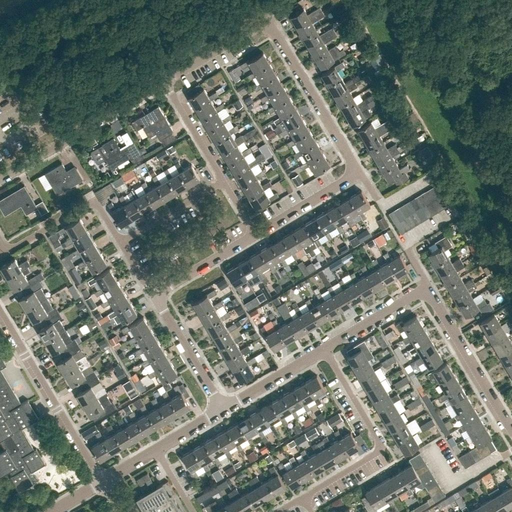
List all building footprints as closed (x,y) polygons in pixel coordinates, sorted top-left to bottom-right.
[(341,13),(348,8),(345,2),(337,7),(341,13)] [(296,27),(317,14),(322,11),(319,7),(307,14),(303,7),(299,10),(296,5),(285,13),(288,18),(290,17),(296,27)] [(348,10),(335,18),(338,23),(351,16),(348,10)] [(320,18),(317,14),(296,27),(302,37),(316,29),(312,22),(320,18)] [(302,37),(309,47),(330,35),(335,31),(332,27),(320,35),(316,29),(302,37)] [(330,35),(309,47),(315,57),(329,49),(325,43),(337,35),(335,31),(330,35)] [(329,49),(315,57),(321,68),(346,53),(343,49),(339,51),(336,45),(329,49)] [(270,64),(263,52),(249,61),(249,60),(241,65),(243,69),(250,64),(255,71),(256,72),(270,64)] [(362,64),(367,60),(365,55),(359,59),(362,64)] [(321,74),(327,85),(341,76),(337,70),(345,66),(342,61),(321,74)] [(276,75),(270,64),(256,72),(255,71),(247,76),(250,80),(257,75),(261,82),(262,82),(262,83),(276,75)] [(377,77),(386,72),(383,67),(374,72),(377,77)] [(241,79),(235,69),(229,72),(235,82),(241,79)] [(341,76),(327,85),(333,95),(355,82),(361,79),(358,74),(344,82),(341,76)] [(283,86),(276,75),(262,83),(262,82),(261,82),(254,87),(256,91),(264,86),(268,94),(268,93),(269,95),(283,86)] [(378,84),(382,90),(391,85),(388,78),(378,84)] [(357,86),(355,82),(333,95),(339,105),(353,97),(350,91),(357,86)] [(290,97),(283,86),(269,95),(268,93),(268,94),(260,98),(263,102),(270,98),(275,105),(275,106),(290,97)] [(209,96),(204,87),(189,96),(196,108),(210,99),(210,100),(211,100),(218,95),(218,94),(216,92),(209,96)] [(353,97),(339,105),(346,116),(367,103),(375,99),(372,94),(357,103),(353,97)] [(296,108),(290,97),(275,106),(275,105),(267,109),(270,113),(277,109),(281,116),(282,117),(296,108)] [(215,107),(211,100),(210,100),(210,99),(196,108),(202,119),(217,110),(217,111),(225,107),(222,103),(215,107)] [(236,110),(243,106),(238,99),(232,103),(236,110)] [(367,103),(346,116),(352,127),(372,115),(368,108),(370,107),(367,103)] [(393,115),(401,110),(397,103),(388,108),(393,115)] [(158,106),(132,121),(137,130),(143,127),(149,137),(156,133),(160,139),(172,132),(173,131),(158,106)] [(303,120),(296,108),(282,117),(281,116),(274,120),(277,126),(274,128),(278,133),(280,132),(288,127),(289,128),(303,120)] [(222,119),(217,111),(217,110),(202,119),(209,130),(223,121),(224,123),(224,122),(232,118),(229,114),(222,119)] [(418,120),(413,111),(406,115),(409,120),(403,124),(405,128),(418,120)] [(295,139),(310,131),(303,120),(289,128),(288,127),(280,132),(283,136),(290,131),(294,138),(295,138),(295,139)] [(358,129),(364,140),(385,127),(390,124),(388,120),(375,128),(371,121),(358,129)] [(229,130),(224,122),(224,123),(223,121),(209,130),(216,141),(230,133),(231,134),(238,129),(236,125),(229,130)] [(385,127),(364,140),(370,150),(384,142),(380,136),(393,128),(390,124),(385,127)] [(272,128),(265,132),(268,137),(275,133),(272,128)] [(316,142),(310,131),(295,139),(295,138),(294,138),(287,143),(289,147),(297,142),(301,150),(301,149),(302,150),(316,142)] [(235,141),(231,134),(230,133),(216,141),(222,152),(236,144),(237,145),(238,145),(245,140),(243,136),(235,141)] [(402,139),(405,144),(411,140),(409,135),(402,139)] [(143,159),(134,143),(121,150),(114,138),(103,144),(104,145),(99,148),(106,159),(115,175),(121,172),(117,165),(130,158),(134,165),(143,159)] [(323,153),(316,142),(302,150),(301,149),(301,150),(294,154),(296,158),(304,154),(308,161),(309,162),(323,153)] [(388,148),(384,142),(370,150),(376,161),(398,148),(395,143),(388,148)] [(242,152),(238,145),(237,145),(236,144),(222,152),(229,164),(243,155),(244,156),(252,152),(249,148),(242,152)] [(170,154),(175,151),(172,145),(167,148),(170,154)] [(426,146),(421,149),(426,158),(431,154),(426,146)] [(396,162),(392,156),(400,152),(398,148),(376,161),(382,170),(396,162)] [(243,155),(229,164),(235,175),(250,166),(250,167),(251,167),(272,155),(268,149),(255,157),(256,159),(248,163),(244,156),(243,155)] [(158,161),(164,157),(161,152),(155,155),(158,161)] [(315,173),(330,165),(323,153),(309,162),(308,161),(300,165),(303,169),(310,165),(315,173)] [(268,164),(271,169),(276,166),(273,161),(268,164)] [(284,169),(290,166),(286,161),(281,164),(284,169)] [(200,179),(191,165),(183,170),(178,162),(174,164),(179,172),(180,172),(188,186),(200,179)] [(400,168),(396,162),(382,170),(388,181),(393,178),(397,184),(408,178),(404,172),(410,168),(407,164),(400,168)] [(57,194),(83,179),(77,168),(68,173),(62,163),(44,173),(57,194)] [(255,174),(251,167),(250,167),(250,166),(235,175),(242,186),(256,178),(257,178),(265,174),(262,170),(255,174)] [(151,177),(156,174),(152,168),(148,171),(151,177)] [(179,172),(172,176),(167,169),(163,171),(168,179),(169,179),(177,192),(188,186),(180,172),(179,172)] [(132,170),(121,176),(125,184),(136,178),(132,170)] [(303,183),(298,174),(292,178),(297,186),(303,183)] [(168,179),(161,183),(156,175),(152,178),(157,186),(158,185),(166,199),(177,192),(169,179),(168,179)] [(121,177),(116,180),(119,186),(125,183),(121,177)] [(262,185),(257,178),(256,178),(242,186),(249,197),(263,189),(264,190),(272,185),(269,181),(262,185)] [(157,186),(150,190),(145,182),(141,184),(146,192),(147,192),(155,206),(166,199),(158,185),(157,186)] [(441,183),(435,186),(441,195),(446,192),(441,183)] [(41,214),(48,210),(42,200),(35,204),(24,185),(0,199),(0,206),(4,213),(22,202),(28,213),(37,208),(41,214)] [(441,195),(435,186),(430,189),(436,198),(441,195)] [(146,192),(139,196),(134,189),(130,191),(135,199),(136,199),(144,212),(155,206),(147,192),(146,192)] [(270,201),(278,196),(276,192),(268,197),(264,190),(263,189),(249,197),(256,209),(270,200),(270,201)] [(436,198),(430,189),(425,192),(431,201),(436,198)] [(362,210),(370,205),(361,190),(350,197),(358,211),(357,212),(358,212),(362,220),(366,217),(362,210)] [(431,201),(425,192),(420,195),(425,205),(431,201)] [(453,203),(446,192),(441,195),(448,206),(453,203)] [(135,199),(127,203),(123,195),(119,198),(124,206),(125,205),(133,219),(144,212),(136,199),(135,199)] [(425,205),(420,195),(415,198),(420,208),(425,205)] [(448,206),(441,195),(436,198),(443,209),(448,206)] [(350,216),(358,212),(357,212),(358,211),(350,197),(339,204),(347,218),(346,219),(351,226),(355,224),(350,216)] [(420,208),(415,198),(410,201),(415,211),(420,208)] [(443,209),(436,198),(431,201),(437,213),(443,209)] [(415,211),(410,201),(404,204),(410,214),(415,211)] [(437,213),(431,201),(425,205),(432,216),(437,213)] [(124,206),(116,210),(112,202),(108,205),(113,213),(113,212),(121,226),(133,219),(125,205),(124,206)] [(339,223),(346,219),(347,218),(339,204),(328,210),(336,225),(335,225),(335,226),(340,233),(344,231),(339,223)] [(410,214),(404,204),(399,207),(405,217),(410,214)] [(432,216),(425,205),(420,208),(427,219),(432,216)] [(405,217),(399,207),(394,210),(400,220),(405,217)] [(427,219),(420,208),(415,211),(422,222),(427,219)] [(328,230),(335,226),(335,225),(336,225),(328,210),(317,217),(325,231),(324,232),(329,240),(333,237),(328,230)] [(374,220),(380,218),(378,210),(371,213),(374,220)] [(400,220),(394,210),(389,213),(394,223),(400,220)] [(422,222),(415,211),(410,214),(417,225),(422,222)] [(417,225),(410,214),(405,217),(411,228),(417,225)] [(317,237),(324,232),(325,231),(317,217),(305,224),(314,238),(313,239),(318,247),(322,244),(317,237)] [(383,217),(377,220),(382,230),(389,226),(383,217)] [(411,228),(405,217),(400,220),(406,231),(411,228)] [(87,230),(80,218),(66,226),(48,236),(55,247),(61,244),(57,236),(68,230),(72,237),(73,237),(73,238),(87,230)] [(406,231),(400,220),(394,223),(401,234),(406,231)] [(458,231),(463,229),(458,221),(453,224),(458,231)] [(305,224),(294,231),(303,245),(302,245),(302,246),(306,253),(309,252),(311,256),(316,253),(314,249),(318,247),(313,239),(314,238),(305,224)] [(362,235),(365,240),(371,236),(366,228),(361,231),(363,234),(362,235)] [(93,241),(87,230),(73,238),(73,237),(72,237),(61,244),(55,247),(57,251),(75,241),(79,248),(80,249),(93,241)] [(295,250),(302,246),(302,245),(303,245),(294,231),(283,237),(291,252),(295,260),(299,257),(295,250)] [(385,241),(382,235),(375,238),(379,245),(385,241)] [(353,247),(360,243),(356,236),(349,241),(353,247)] [(429,254),(435,264),(449,256),(445,250),(452,245),(446,236),(435,242),(439,248),(429,254)] [(284,257),(291,252),(283,237),(272,244),(280,258),(279,259),(280,259),(284,267),(288,264),(284,257)] [(369,248),(376,244),(372,239),(366,243),(369,248)] [(100,252),(93,241),(80,249),(79,248),(71,253),(74,257),(81,252),(86,259),(86,260),(100,252)] [(49,253),(42,242),(32,248),(38,260),(49,253)] [(280,258),(272,244),(261,251),(269,265),(268,266),(273,273),(277,271),(272,263),(280,259),(279,259),(280,258)] [(342,253),(348,249),(346,245),(339,249),(342,253)] [(261,270),(268,266),(269,265),(261,251),(250,257),(258,272),(257,272),(257,273),(262,280),(266,278),(261,270)] [(107,263),(100,252),(86,260),(86,259),(78,264),(80,268),(88,263),(93,272),(107,263)] [(348,260),(353,257),(351,252),(341,258),(344,263),(349,260),(348,260)] [(408,269),(400,255),(391,260),(387,252),(383,255),(387,262),(387,263),(388,262),(397,276),(408,269)] [(452,262),(449,256),(435,264),(441,274),(462,262),(460,258),(452,262)] [(250,277),(257,273),(257,272),(258,272),(250,257),(238,264),(247,279),(246,279),(251,287),(255,284),(250,277)] [(18,265),(15,259),(1,267),(8,278),(24,268),(24,267),(28,265),(30,264),(27,260),(18,265)] [(337,268),(343,264),(340,259),(333,263),(337,268)] [(387,263),(387,262),(380,267),(375,259),(372,262),(376,269),(377,269),(386,283),(397,276),(388,262),(387,263)] [(465,266),(462,262),(441,274),(447,284),(461,276),(457,271),(465,266)] [(308,274),(316,269),(312,263),(304,268),(308,274)] [(239,284),(246,279),(247,279),(238,264),(227,271),(235,285),(234,285),(239,294),(244,291),(239,284)] [(30,270),(28,265),(24,267),(24,268),(8,278),(14,289),(24,284),(26,288),(40,280),(44,278),(41,272),(28,280),(24,274),(30,270)] [(376,269),(369,273),(364,266),(360,268),(365,276),(366,275),(375,290),(386,283),(377,269),(376,269)] [(76,284),(83,280),(75,267),(68,271),(76,284)] [(98,280),(102,287),(103,287),(103,288),(117,280),(110,268),(97,277),(96,276),(88,281),(90,285),(98,280)] [(365,276),(358,280),(353,273),(349,275),(354,282),(354,283),(355,282),(364,296),(375,290),(366,275),(365,276)] [(465,283),(461,276),(447,284),(454,295),(475,283),(472,278),(465,283)] [(217,282),(221,289),(228,284),(224,278),(217,282)] [(354,283),(354,282),(347,287),(342,279),(338,282),(343,289),(344,289),(352,303),(364,296),(355,282),(354,283)] [(46,298),(40,288),(43,286),(40,280),(26,288),(29,293),(20,299),(27,310),(46,298)] [(123,291),(117,280),(103,288),(103,287),(102,287),(95,292),(97,296),(105,291),(109,298),(110,299),(123,291)] [(300,291),(305,287),(302,281),(296,285),(300,291)] [(477,287),(475,283),(454,295),(460,305),(473,297),(469,291),(477,287)] [(492,295),(500,290),(496,283),(492,285),(488,288),(492,295)] [(69,295),(76,290),(72,285),(65,290),(69,295)] [(343,289),(335,294),(331,286),(327,288),(332,296),(341,310),(352,303),(344,289),(343,289)] [(84,297),(90,294),(86,288),(80,291),(84,297)] [(321,302),(330,317),(341,310),(332,296),(324,300),(317,288),(313,290),(320,303),(321,303),(321,302)] [(194,302),(201,314),(214,306),(214,305),(210,297),(218,293),(215,289),(207,294),(194,302)] [(130,302),(123,291),(110,299),(109,298),(101,303),(104,307),(111,302),(116,310),(116,309),(116,310),(130,302)] [(91,310),(97,306),(91,296),(85,299),(91,310)] [(234,306),(239,303),(236,297),(231,300),(234,306)] [(298,316),(293,319),(292,317),(289,311),(290,311),(285,302),(281,304),(277,297),(272,300),(287,323),(288,323),(297,337),(308,330),(299,316),(298,316)] [(466,316),(487,304),(484,299),(477,304),(473,297),(460,305),(466,316)] [(52,308),(46,298),(27,310),(33,321),(43,315),(45,320),(59,312),(55,306),(52,308)] [(321,303),(320,303),(313,307),(309,299),(307,300),(305,302),(309,309),(309,310),(310,309),(319,323),(330,317),(321,302),(321,303)] [(80,310),(86,306),(82,300),(76,304),(80,310)] [(222,300),(214,305),(214,306),(201,314),(207,325),(221,317),(220,316),(221,316),(216,309),(224,304),(222,300)] [(137,314),(130,302),(116,310),(116,309),(116,310),(98,320),(100,324),(113,316),(118,323),(122,321),(123,322),(137,314)] [(238,315),(245,311),(241,305),(234,309),(238,315)] [(309,310),(309,309),(302,314),(298,306),(294,309),(298,316),(299,316),(308,330),(319,323),(310,309),(309,310)] [(252,319),(260,314),(256,308),(249,313),(252,319)] [(228,311),(221,316),(220,316),(221,317),(207,325),(214,336),(228,328),(227,327),(223,320),(231,315),(228,311)] [(65,330),(59,320),(62,318),(59,312),(45,320),(48,325),(39,331),(46,342),(60,333),(65,330)] [(97,320),(102,317),(99,312),(94,315),(97,320)] [(481,322),(488,333),(501,325),(495,314),(481,322)] [(132,328),(136,336),(136,335),(137,336),(150,328),(144,317),(130,325),(130,324),(121,329),(124,333),(132,328)] [(406,329),(410,335),(423,327),(417,317),(404,324),(402,321),(396,325),(401,333),(406,329)] [(89,329),(96,325),(93,319),(86,323),(89,329)] [(287,323),(280,327),(275,320),(271,322),(276,329),(276,330),(277,329),(286,343),(297,337),(288,323),(287,323)] [(235,322),(227,327),(228,328),(214,336),(220,347),(234,339),(234,338),(230,331),(237,326),(235,322)] [(505,331),(501,325),(488,333),(494,344),(508,336),(509,335),(507,330),(505,331)] [(276,330),(276,329),(269,334),(264,326),(260,329),(265,337),(266,336),(274,350),(286,343),(277,329),(276,330)] [(430,338),(423,327),(410,335),(403,340),(406,344),(413,340),(416,346),(430,338)] [(157,339),(150,328),(137,336),(136,335),(136,336),(128,340),(130,344),(138,340),(142,347),(143,347),(157,339)] [(388,339),(395,334),(392,330),(385,334),(388,339)] [(253,340),(259,337),(256,331),(250,335),(253,340)] [(66,344),(60,333),(46,342),(53,353),(58,350),(60,354),(78,344),(74,339),(66,344)] [(242,333),(234,338),(234,339),(220,347),(227,358),(241,350),(240,350),(241,349),(236,342),(244,337),(242,333)] [(511,347),(511,342),(508,336),(494,344),(500,354),(511,347)] [(102,351),(109,347),(104,338),(97,343),(102,351)] [(436,349),(430,338),(416,346),(409,350),(411,355),(419,350),(423,357),(436,349)] [(164,350),(157,339),(143,347),(142,347),(135,351),(137,355),(145,351),(149,358),(150,358),(164,350)] [(348,357),(355,368),(368,360),(374,357),(364,340),(354,346),(357,352),(348,357)] [(76,360),(72,355),(81,350),(78,344),(60,354),(63,359),(58,362),(65,373),(87,360),(85,355),(76,360)] [(248,345),(241,349),(240,350),(241,350),(227,358),(234,370),(247,362),(247,361),(247,360),(243,353),(251,349),(248,345)] [(398,346),(394,349),(398,357),(403,354),(398,346)] [(511,361),(511,347),(500,354),(507,365),(511,361)] [(267,349),(260,353),(263,358),(270,354),(267,349)] [(436,349),(423,357),(415,361),(418,366),(426,362),(429,367),(443,360),(436,349)] [(170,361),(164,350),(150,358),(149,358),(141,362),(144,366),(151,362),(156,369),(156,370),(170,361)] [(121,360),(126,357),(122,352),(117,355),(121,360)] [(0,440),(5,448),(0,451),(0,476),(10,471),(12,475),(10,476),(19,491),(33,483),(27,473),(45,463),(36,448),(34,449),(21,428),(38,417),(27,399),(21,403),(13,390),(9,393),(0,378),(0,368),(6,365),(0,354),(0,440)] [(407,361),(403,354),(398,357),(402,363),(407,361)] [(394,355),(388,359),(391,364),(397,360),(394,355)] [(249,364),(257,360),(255,356),(247,360),(247,361),(247,362),(234,370),(240,381),(254,373),(249,364)] [(391,364),(388,359),(382,363),(384,368),(391,364)] [(85,375),(82,370),(90,365),(87,360),(65,373),(71,385),(81,379),(84,384),(97,376),(93,370),(85,375)] [(375,370),(368,360),(355,368),(361,378),(375,370)] [(163,381),(177,373),(170,361),(156,370),(156,369),(148,374),(150,377),(158,373),(163,381)] [(447,363),(427,374),(434,385),(440,381),(453,373),(447,363)] [(119,364),(114,367),(120,378),(125,375),(122,370),(119,364)] [(134,382),(139,379),(132,368),(127,371),(134,382)] [(381,381),(375,370),(361,378),(367,389),(381,381)] [(412,370),(408,373),(412,380),(417,378),(415,374),(412,370)] [(460,384),(453,373),(440,381),(446,392),(460,384)] [(317,395),(325,390),(317,375),(305,382),(314,396),(313,397),(317,405),(321,402),(317,395)] [(95,392),(91,386),(100,381),(97,376),(84,384),(86,388),(77,394),(84,405),(106,392),(103,387),(95,392)] [(407,377),(400,380),(403,385),(409,382),(407,377)] [(421,384),(417,378),(412,380),(417,387),(421,384)] [(128,379),(120,384),(123,389),(131,385),(128,379)] [(403,385),(400,380),(394,384),(397,389),(403,385)] [(387,392),(381,381),(367,389),(374,400),(387,392)] [(306,402),(313,397),(314,396),(305,382),(294,389),(303,403),(301,404),(302,404),(306,411),(310,409),(306,402)] [(142,394),(149,390),(145,383),(138,388),(142,394)] [(190,406),(182,393),(177,384),(173,387),(178,394),(171,399),(170,400),(178,413),(190,406)] [(460,384),(446,392),(437,397),(440,402),(443,400),(447,406),(452,403),(466,395),(460,384)] [(294,408),(302,404),(301,404),(303,403),(294,389),(283,395),(291,410),(290,410),(290,411),(295,418),(299,416),(294,408)] [(171,399),(166,391),(162,393),(167,401),(160,405),(160,406),(159,406),(167,420),(178,413),(170,400),(171,399)] [(111,402),(107,395),(108,395),(106,392),(84,405),(90,416),(100,410),(103,415),(116,407),(112,401),(111,402)] [(387,392),(374,400),(380,410),(393,402),(400,398),(397,394),(391,398),(387,392)] [(426,394),(422,396),(426,404),(431,401),(426,394)] [(283,415),(290,411),(290,410),(291,410),(283,395),(272,402),(280,416),(279,417),(284,425),(288,422),(283,415)] [(472,405),(466,395),(452,403),(459,413),(472,405)] [(137,419),(136,419),(144,433),(156,426),(148,413),(148,412),(144,404),(140,398),(133,402),(138,409),(140,407),(144,414),(137,419)] [(160,406),(160,405),(155,398),(151,400),(156,408),(148,412),(148,413),(156,426),(167,420),(159,406),(160,406)] [(419,398),(413,402),(416,407),(422,403),(419,398)] [(435,408),(431,401),(426,404),(431,411),(435,408)] [(272,422),(279,417),(280,416),(272,402),(261,409),(269,423),(268,424),(276,436),(280,434),(272,422)] [(400,413),(393,402),(380,410),(386,421),(400,413)] [(416,407),(413,402),(407,405),(410,410),(416,407)] [(472,405),(459,413),(454,416),(457,421),(461,418),(465,424),(479,416),(472,405)] [(261,428),(268,424),(269,423),(261,409),(249,415),(258,430),(257,430),(257,431),(265,443),(268,441),(261,428)] [(136,419),(137,419),(133,411),(129,413),(133,421),(126,425),(125,426),(133,440),(144,433),(136,419)] [(339,413),(326,420),(331,427),(343,420),(339,413)] [(406,424),(400,413),(386,421),(393,432),(406,424)] [(250,435),(257,431),(257,430),(258,430),(249,415),(238,422),(247,436),(246,437),(253,450),(257,447),(250,435)] [(439,415),(434,417),(439,425),(444,422),(439,415)] [(485,427),(479,416),(465,424),(471,435),(485,427)] [(126,425),(121,417),(117,420),(122,427),(115,432),(114,433),(122,446),(133,440),(125,426),(126,425)] [(432,419),(426,423),(429,428),(435,424),(432,419)] [(41,422),(35,425),(43,439),(49,435),(41,422)] [(239,441),(246,437),(247,436),(238,422),(227,429),(236,443),(235,444),(239,451),(243,449),(239,441)] [(448,430),(444,422),(439,425),(443,433),(448,430)] [(429,428),(426,423),(420,427),(422,432),(429,428)] [(115,432),(110,424),(106,426),(111,434),(104,438),(104,439),(103,439),(111,453),(122,446),(114,433),(115,432)] [(296,435),(302,431),(297,424),(291,427),(296,435)] [(412,434),(406,424),(393,432),(399,442),(412,434)] [(95,425),(80,433),(84,439),(98,430),(95,425)] [(315,427),(305,433),(309,440),(319,434),(315,427)] [(484,442),(490,439),(491,438),(485,427),(471,435),(466,438),(469,443),(475,440),(478,446),(484,442)] [(228,448),(235,444),(236,443),(227,429),(216,435),(225,450),(223,450),(224,450),(228,458),(232,456),(228,448)] [(334,432),(338,440),(339,439),(348,454),(359,447),(350,432),(342,437),(337,430),(334,432)] [(104,439),(104,438),(99,431),(95,433),(100,441),(91,446),(99,460),(111,453),(103,439),(104,439)] [(298,448),(309,441),(304,434),(294,440),(298,448)] [(419,445),(412,434),(399,442),(406,453),(419,445)] [(216,455),(224,450),(223,450),(225,450),(216,435),(205,442),(213,456),(212,457),(217,465),(221,462),(216,455)] [(348,454),(339,439),(338,440),(331,444),(326,436),(322,439),(327,446),(327,447),(328,446),(336,460),(348,454)] [(452,436),(447,439),(452,446),(456,444),(452,436)] [(496,449),(490,439),(484,442),(491,453),(496,449)] [(205,461),(212,457),(213,456),(205,442),(194,449),(202,463),(201,463),(201,464),(206,471),(210,469),(205,461)] [(491,453),(484,442),(479,445),(486,456),(491,453)] [(327,447),(327,446),(319,451),(315,443),(311,445),(316,453),(317,453),(325,467),(336,460),(328,446),(327,447)] [(461,451),(456,444),(452,446),(456,453),(461,451)] [(263,454),(269,451),(265,445),(259,449),(263,454)] [(486,456),(479,445),(474,448),(480,459),(486,456)] [(480,459),(474,448),(469,451),(475,462),(480,459)] [(194,468),(201,464),(201,463),(202,463),(194,449),(182,455),(191,469),(190,470),(195,478),(199,475),(194,468)] [(316,453),(308,457),(304,450),(300,452),(304,460),(306,459),(314,474),(325,467),(317,453),(316,453)] [(250,462),(257,458),(253,451),(246,455),(250,462)] [(475,462),(469,451),(464,454),(470,465),(475,462)] [(412,464),(423,458),(420,452),(409,459),(412,464)] [(470,465),(464,454),(458,457),(465,468),(470,465)] [(314,474),(306,459),(304,460),(297,464),(293,456),(289,459),(293,466),(294,466),(303,480),(314,474)] [(416,470),(426,463),(423,458),(412,464),(416,470)] [(303,480),(294,466),(293,466),(286,470),(282,463),(278,465),(282,473),(283,473),(291,487),(303,480)] [(419,475),(429,469),(426,463),(416,470),(419,475)] [(421,489),(425,486),(422,480),(419,475),(416,470),(412,464),(401,471),(410,486),(413,485),(421,489)] [(227,476),(236,471),(232,465),(224,470),(227,476)] [(273,475),(267,479),(275,492),(285,486),(273,466),(269,468),(273,475)] [(214,481),(221,477),(216,469),(210,473),(214,481)] [(433,474),(429,469),(419,475),(422,480),(433,474)] [(401,471),(389,478),(398,493),(405,489),(409,495),(413,493),(409,487),(410,486),(401,471)] [(485,481),(493,477),(490,472),(482,476),(485,481)] [(140,484),(150,478),(147,473),(137,479),(140,484)] [(436,479),(433,474),(422,480),(425,486),(436,479)] [(275,492),(267,479),(261,483),(257,476),(252,478),(265,499),(275,492)] [(511,487),(501,492),(510,506),(511,504),(511,478),(511,477),(506,480),(511,487)] [(265,499),(252,478),(248,481),(253,488),(246,492),(254,505),(265,499)] [(387,500),(398,493),(389,478),(378,485),(387,500)] [(439,485),(436,479),(425,486),(428,491),(439,485)] [(476,480),(468,485),(471,490),(479,485),(476,480)] [(162,484),(137,499),(144,510),(144,511),(180,511),(178,508),(178,507),(171,495),(175,493),(168,481),(162,484)] [(375,507),(387,500),(378,485),(366,492),(375,507)] [(442,490),(439,485),(428,491),(431,496),(442,490)] [(464,494),(471,490),(468,485),(461,489),(464,494)] [(254,505),(246,492),(240,495),(236,488),(232,491),(244,511),(254,505)] [(435,502),(445,496),(442,490),(431,496),(435,502)] [(242,511),(244,511),(232,491),(228,493),(232,500),(226,504),(230,511),(242,511)] [(499,511),(510,506),(501,492),(491,499),(498,511),(499,511)] [(455,493),(447,498),(450,503),(457,498),(455,493)] [(340,498),(332,503),(336,509),(343,504),(340,498)] [(450,503),(447,498),(440,502),(442,507),(450,503)] [(498,511),(491,499),(480,505),(484,511),(498,511)] [(230,511),(226,504),(220,508),(215,500),(205,506),(209,511),(230,511)] [(427,500),(420,504),(423,509),(430,505),(427,500)] [(369,503),(364,505),(368,511),(370,511),(373,510),(369,503)]
